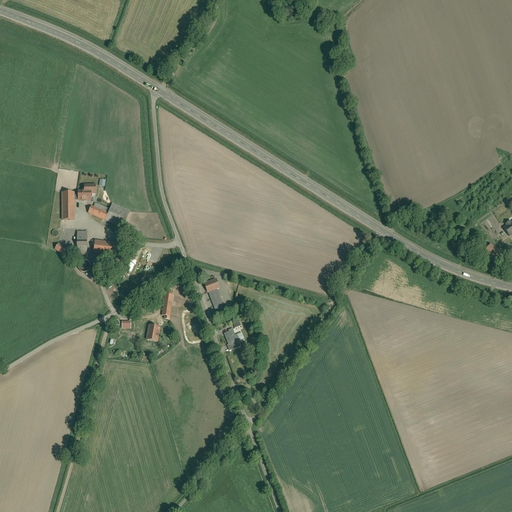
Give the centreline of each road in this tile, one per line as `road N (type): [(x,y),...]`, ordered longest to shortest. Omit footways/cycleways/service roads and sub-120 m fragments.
road 1 (residential): [(158,91),(161,192),(248,427)]
road 2 (secondary): [(158,91),(382,231)]
road 3 (unclassified): [(248,427),(382,231)]
road 4 (track): [(56,511),(112,309)]
road 5 (secondary): [(0,11),(99,54),(158,91)]
road 6 (secondary): [(382,231),(463,274),(511,288)]
